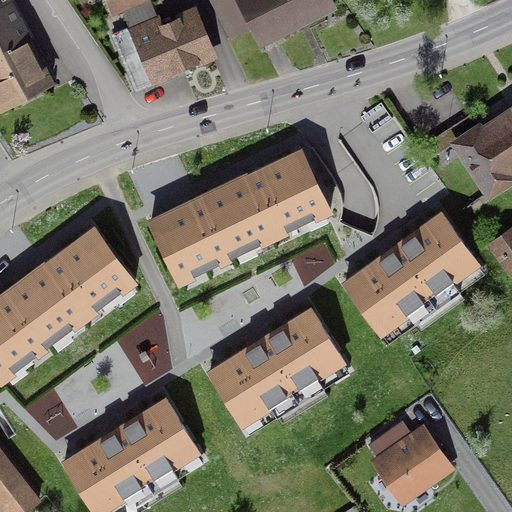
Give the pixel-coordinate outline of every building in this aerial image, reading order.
[(0,0),(0,105),(49,80),(29,41),(30,40),(8,0),(0,0)] [(140,0),(105,0),(111,13),(140,0)] [(213,0),(231,35),(248,27),(255,41),(330,4),(327,0),(213,0)] [(151,79),(209,55),(192,14),(161,28),(158,21),(131,32),(129,27),(110,36),(134,92),(153,84),(153,85),(154,84),(151,79)] [(511,110),(480,132),(469,115),(445,131),(486,194),(510,178),(506,174),(511,169),(511,110)] [(245,187),(155,227),(179,281),(330,214),(306,160),(245,187)] [(347,284),(380,331),(478,262),(444,215),(395,249),(347,284)] [(508,277),(511,274),(511,226),(486,244),(508,277)] [(131,278),(93,229),(43,268),(0,300),(0,372),(3,376),(131,278)] [(343,360),(312,308),(261,339),(210,370),(241,422),(343,360)] [(117,511),(203,459),(168,402),(117,433),(67,464),(96,511),(117,511)] [(406,495),(451,464),(425,427),(380,458),(406,495)] [(0,508),(2,511),(22,511),(37,501),(0,452),(0,508)]
